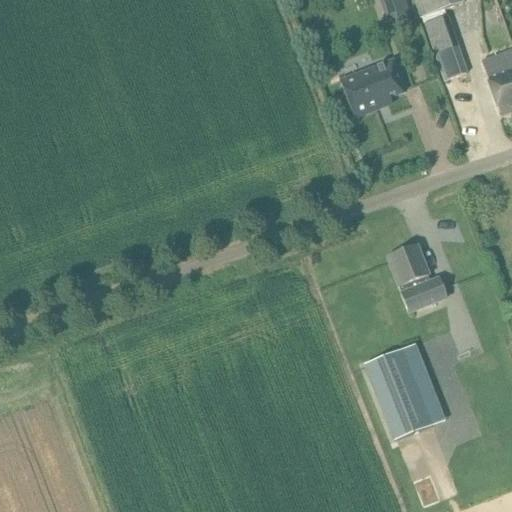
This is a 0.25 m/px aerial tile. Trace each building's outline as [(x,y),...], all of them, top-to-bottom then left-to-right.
[(378,0),(387,27),(411,19),(404,0),(378,0)] [(462,0),(416,0),(422,18),(464,4),(462,0)] [(446,16),(424,23),(444,83),(466,74),(446,16)] [(511,52),(480,63),(493,100),(499,119),(511,114),(511,52)] [(391,62),(339,82),(354,119),(376,111),(374,106),(404,94),(391,62)] [(416,249),(386,260),(398,290),(401,296),(408,315),(446,300),(438,281),(430,285),(428,278),(416,249)] [(402,353),(365,367),(393,442),(431,428),(402,353)]
